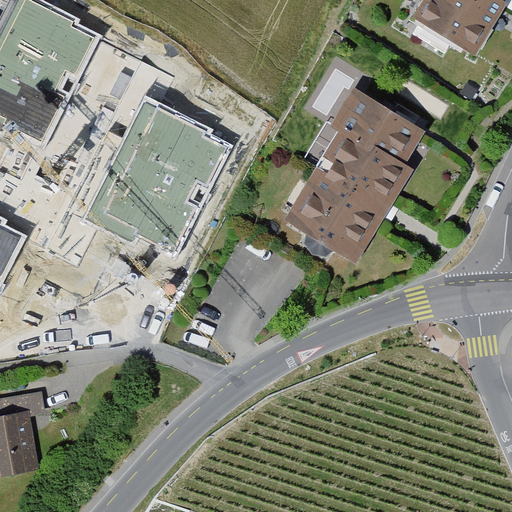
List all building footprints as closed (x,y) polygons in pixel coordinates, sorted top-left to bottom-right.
[(9,0),(0,18),(0,125),(44,149),(103,37),(78,24),(81,19),(43,0),(9,0)] [(464,44),(489,0),(402,0),(399,6),(464,44)] [(511,0),(504,0),(503,4),(511,8),(511,0)] [(414,167),(406,163),(428,126),(353,81),(328,122),(336,127),(280,218),(355,263),(414,167)] [(205,131),(144,100),(84,221),(133,245),(137,236),(173,254),(226,148),(203,136),(205,131)] [(0,279),(21,238),(0,227),(0,279)] [(0,477),(41,470),(31,415),(44,412),(41,391),(0,398),(0,477)]
